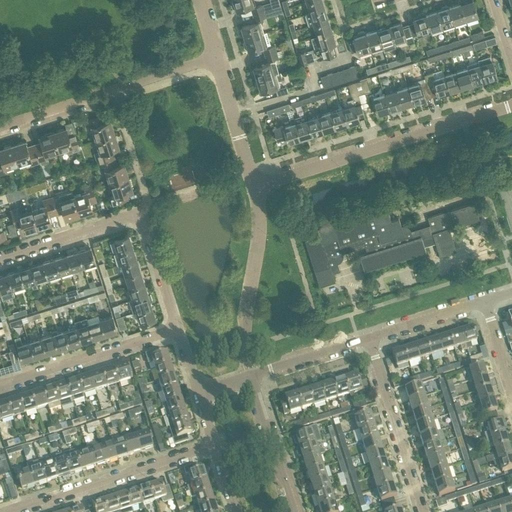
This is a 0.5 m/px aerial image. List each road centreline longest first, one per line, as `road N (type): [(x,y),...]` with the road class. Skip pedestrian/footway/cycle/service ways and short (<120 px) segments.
road 1 (residential): [(256,186),(511,104)]
road 2 (residential): [(0,128),(218,55)]
road 3 (residential): [(14,511),(215,447)]
road 4 (residential): [(248,377),(256,186)]
road 5 (residential): [(0,384),(176,327)]
road 6 (residential): [(424,511),(369,340)]
road 7 (residential): [(0,259),(139,214)]
road 8 (residential): [(293,511),(248,377)]
road 9 (residential): [(256,186),(218,55)]
road 10 (residential): [(248,377),(369,340)]
road 11 (residential): [(369,340),(484,304)]
